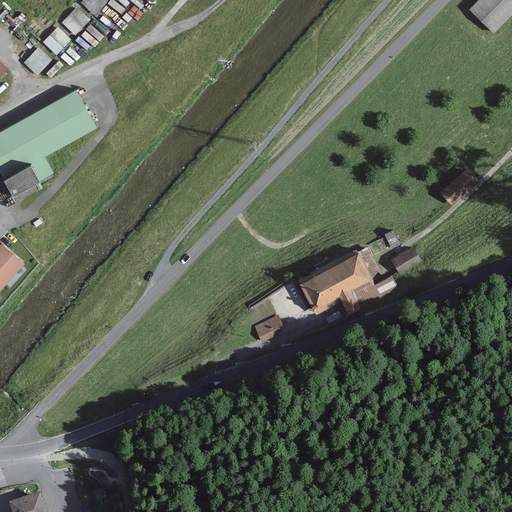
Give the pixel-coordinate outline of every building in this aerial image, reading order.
[(95,13),(107,0),(82,0),(82,1),(95,13)] [(511,19),(511,0),(481,0),(470,10),(495,35),(511,19)] [(62,21),(77,34),(91,18),(76,5),(62,21)] [(57,53),(72,37),(58,25),(44,40),(57,53)] [(24,61),(38,73),(53,57),(39,45),(24,61)] [(76,90),(0,133),(0,170),(14,194),(55,171),(46,155),(97,126),(76,90)] [(466,165),(440,191),(454,205),(480,178),(466,165)] [(0,287),(24,260),(2,241),(0,242),(0,287)] [(370,267),(362,250),(301,280),(316,312),(341,301),(346,310),(395,286),(391,278),(421,263),(413,246),(370,267)] [(261,339),(286,328),(280,313),(255,323),(261,339)] [(48,511),(42,494),(11,504),(13,511),(48,511)]
